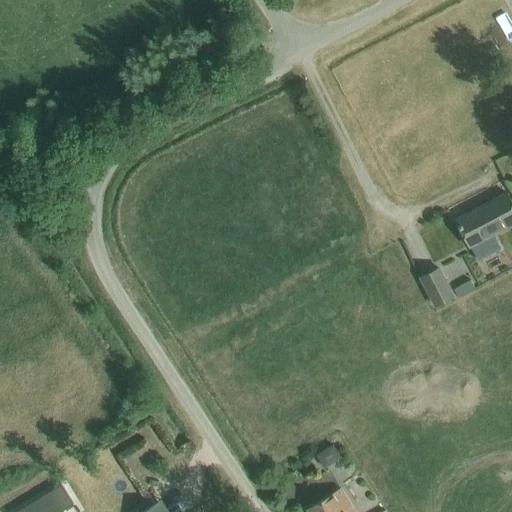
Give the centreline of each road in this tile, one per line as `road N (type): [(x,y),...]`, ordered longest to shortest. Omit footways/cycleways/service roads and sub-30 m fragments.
road 1 (unclassified): [(257,511),(106,284),(88,238),(91,202),(111,164),(281,60)]
road 2 (unknown): [(281,60),(373,192)]
road 3 (unclassified): [(281,60),(400,0)]
